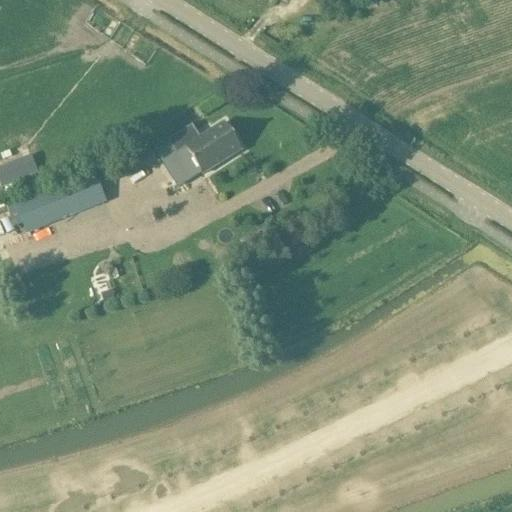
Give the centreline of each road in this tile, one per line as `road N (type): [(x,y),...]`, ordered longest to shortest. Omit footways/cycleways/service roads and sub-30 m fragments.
road 1 (unclassified): [(511,223),(160,0)]
road 2 (residential): [(511,348),(406,405),(156,511)]
